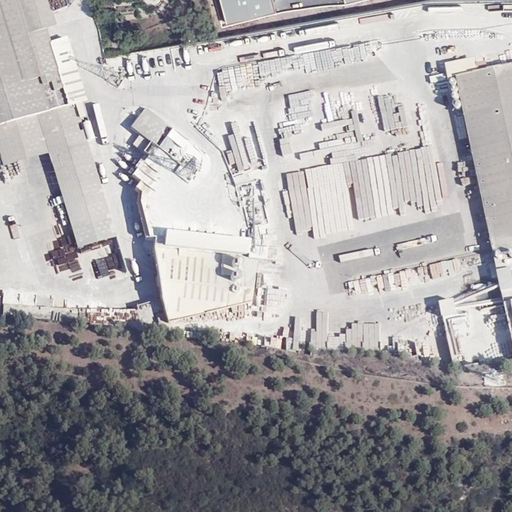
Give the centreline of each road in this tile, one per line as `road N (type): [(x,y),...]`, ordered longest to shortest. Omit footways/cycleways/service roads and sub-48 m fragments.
road 1 (unknown): [(258,84),(275,131),(282,210),(303,243),(349,255),(451,247),(462,227),(447,151),(406,66)]
road 2 (unknown): [(165,95),(211,157),(212,181),(205,194),(164,216)]
